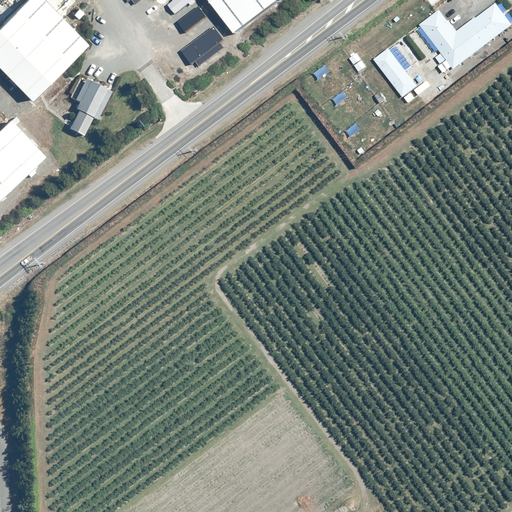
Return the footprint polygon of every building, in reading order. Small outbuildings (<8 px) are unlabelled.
[(90,45),(45,0),(28,0),(0,27),(0,69),(31,101),(90,45)] [(207,0),(232,33),(277,0),(207,0)] [(486,0),(447,30),(430,7),(412,21),(445,64),(504,20),(488,0),(486,0)] [(223,39),(213,27),(180,50),(191,64),(195,61),(198,66),(224,47),(220,42),(223,39)] [(435,62),(409,27),(368,58),(394,93),(435,62)] [(113,91),(87,79),(76,100),(79,101),(77,108),(79,110),(70,128),(84,136),(94,118),(99,120),(113,91)] [(0,129),(0,200),(47,157),(11,119),(0,129)]
